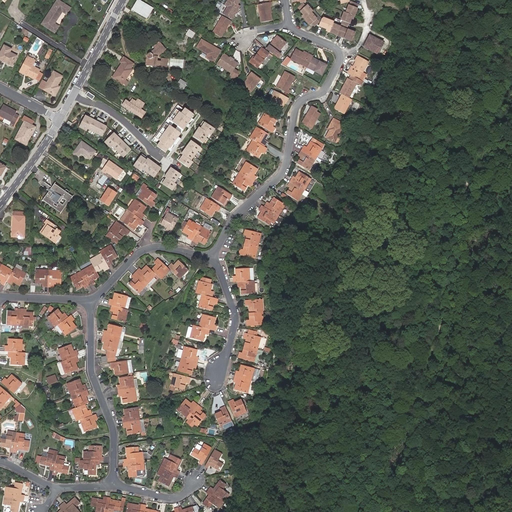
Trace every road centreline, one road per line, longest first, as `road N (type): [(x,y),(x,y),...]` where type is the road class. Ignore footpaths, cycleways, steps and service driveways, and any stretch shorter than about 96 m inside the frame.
road 1 (residential): [(213,257),(232,218),(283,170),(299,102),(325,88),(341,59),(335,48),(288,26)]
road 2 (residential): [(112,486),(113,434),(90,369),(89,302)]
road 3 (residential): [(213,257),(142,250),(89,302)]
road 4 (tertiary): [(58,119),(124,0)]
road 5 (residential): [(216,380),(235,322),(213,257)]
